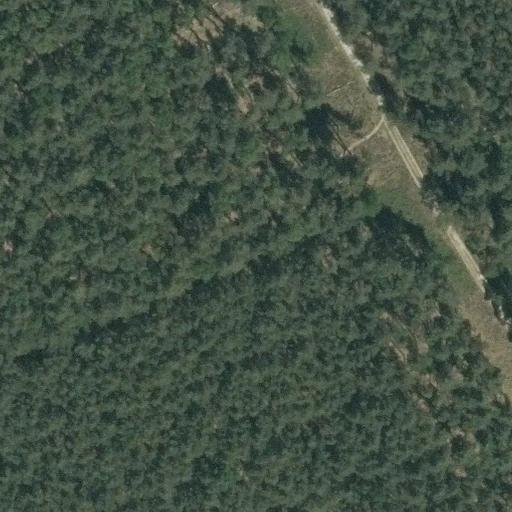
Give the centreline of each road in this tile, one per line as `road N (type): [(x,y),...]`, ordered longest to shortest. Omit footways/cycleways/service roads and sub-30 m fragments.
road 1 (track): [(383,109),(455,229)]
road 2 (track): [(320,0),(383,109)]
